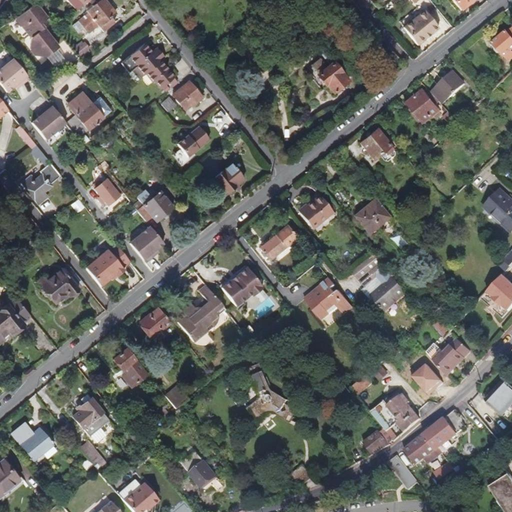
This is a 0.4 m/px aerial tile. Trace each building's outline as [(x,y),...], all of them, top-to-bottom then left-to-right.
[(88,2),(90,0),(68,0),(77,10),(84,4),(85,5),(88,2)] [(87,33),(88,34),(98,26),(103,32),(115,23),(111,17),(116,13),(104,0),(100,0),(92,7),(86,11),(88,13),(78,21),(87,33)] [(451,0),(461,11),(473,0),(451,0)] [(59,48),(41,25),(49,19),(36,4),(16,18),(31,38),(30,49),(35,56),(46,58),(57,50),(59,48)] [(424,10),(403,28),(417,45),(425,39),(424,38),(430,33),(431,34),(439,28),(424,10)] [(87,33),(78,21),(74,24),(81,32),(83,30),(85,34),(87,33)] [(359,22),(355,25),(361,31),(364,28),(359,22)] [(361,31),(355,25),(349,30),(363,45),(369,40),(361,31)] [(507,31),(493,43),(505,57),(505,56),(509,61),(511,59),(511,52),(511,51),(511,50),(511,28),(508,32),(507,31)] [(75,49),(80,56),(89,49),(84,42),(75,49)] [(146,43),(120,64),(135,82),(145,74),(152,82),(154,81),(160,89),(167,83),(171,88),(178,83),(174,78),(161,62),(162,61),(153,50),(152,51),(146,43)] [(153,50),(162,61),(165,58),(156,48),(153,50)] [(57,72),(67,63),(57,50),(46,58),(57,72)] [(19,86),(29,78),(13,59),(0,69),(0,84),(6,92),(14,86),(17,84),(19,86)] [(333,93),(348,81),(333,63),(317,75),(325,85),(326,84),(333,93)] [(442,105),(465,84),(453,71),(448,76),(446,74),(440,79),(442,81),(430,92),(440,102),(442,105)] [(191,105),(201,96),(189,82),(172,96),(184,110),(191,105)] [(425,123),(440,111),(435,105),(440,102),(430,92),(428,89),(425,91),(424,91),(409,103),(425,123)] [(91,104),(82,94),(67,105),(75,115),(65,123),(78,139),(95,124),(96,125),(97,125),(96,124),(102,118),(91,104)] [(202,99),(201,96),(191,105),(192,107),(202,99)] [(100,97),(91,104),(102,118),(111,111),(100,97)] [(161,104),(167,112),(175,105),(169,98),(161,104)] [(39,117),(31,123),(44,140),(45,140),(65,123),(49,104),(39,112),(41,115),(39,117)] [(454,128),(459,123),(449,112),(443,116),(454,128)] [(31,149),(36,145),(20,126),(16,130),(31,149)] [(186,157),(209,140),(198,127),(176,144),(180,149),(186,157)] [(360,144),(373,160),(384,151),(387,155),(393,150),(377,129),(360,144)] [(189,160),(186,157),(180,149),(172,155),(181,166),(189,160)] [(31,175),(21,183),(34,200),(44,192),(51,186),(50,184),(60,176),(55,170),(42,154),(38,157),(46,167),(40,172),(42,174),(35,180),(31,175)] [(233,167),(231,164),(215,178),(227,192),(234,186),(243,179),(241,176),(235,169),(236,169),(234,167),(233,167)] [(107,206),(122,193),(117,186),(112,189),(105,180),(93,190),(107,206)] [(511,231),(511,200),(500,190),(485,207),(511,232),(511,231)] [(173,208),(160,192),(159,193),(158,192),(157,193),(158,194),(152,199),(146,191),(137,198),(140,202),(133,206),(145,222),(151,217),(156,222),(173,208)] [(44,192),(34,200),(38,205),(48,197),(44,192)] [(337,207),(326,194),(321,197),(332,211),(337,207)] [(333,213),(332,211),(321,197),(320,196),(298,212),(309,225),(316,220),(319,224),(333,213)] [(374,200),(354,216),(368,233),(377,226),(388,217),(374,200)] [(40,230),(30,217),(24,222),(35,236),(41,231),(40,230)] [(316,220),(309,225),(312,229),(319,224),(316,220)] [(297,237),(288,226),(260,248),(269,260),(297,237)] [(377,226),(368,233),(371,236),(379,230),(377,226)] [(156,249),(163,244),(150,227),(129,243),(145,263),(155,255),(153,252),(156,249)] [(130,262),(116,245),(108,251),(107,250),(99,256),(94,256),(88,261),(88,265),(85,268),(100,287),(115,274),(117,276),(124,270),(122,268),(130,262)] [(407,293),(374,254),(352,272),(365,287),(362,290),(377,307),(379,305),(385,312),(407,293)] [(77,289),(84,284),(71,268),(64,273),(63,272),(58,277),(56,274),(50,279),(48,276),(39,283),(41,286),(43,289),(41,290),(41,292),(45,296),(46,296),(48,295),(55,304),(63,298),(67,294),(69,297),(78,290),(77,289)] [(231,280),(221,288),(235,307),(251,295),(253,297),(262,289),(261,287),(261,286),(247,268),(236,276),(237,277),(232,281),(231,280)] [(511,284),(503,275),(488,291),(494,297),(493,298),(502,307),(503,306),(509,311),(511,308),(511,284)] [(332,289),(336,286),(330,279),(318,289),(320,291),(316,295),(313,292),(305,299),(323,320),(330,314),(328,311),(336,305),(344,314),(353,307),(340,290),(336,293),(332,289)] [(215,311),(222,306),(205,286),(198,291),(207,302),(199,309),(198,308),(197,308),(196,308),(195,308),(194,308),(190,303),(189,303),(188,304),(187,306),(186,307),(186,308),(185,310),(185,311),(185,313),(186,314),(186,315),(177,322),(193,342),(212,327),(216,322),(217,316),(215,311)] [(30,316),(16,299),(9,304),(7,301),(0,307),(0,341),(10,333),(11,334),(22,325),(21,324),(30,316)] [(225,310),(222,306),(215,311),(217,316),(225,310)] [(170,323),(157,307),(140,322),(152,337),(170,323)] [(428,320),(436,328),(442,322),(434,314),(429,319),(428,320)] [(451,332),(442,322),(436,328),(445,337),(451,332)] [(242,331),(254,345),(260,340),(248,326),(242,331)] [(185,342),(180,335),(176,339),(181,345),(185,342)] [(250,345),(244,336),(239,340),(246,348),(250,345)] [(434,360),(448,376),(473,354),(461,340),(446,353),(444,351),(434,360)] [(254,345),(242,355),(245,360),(257,350),(254,345)] [(376,367),(391,354),(386,347),(371,361),(376,367)] [(131,388),(148,375),(127,349),(113,360),(124,374),(122,376),(131,388)] [(287,400),(272,391),(272,390),(271,390),(271,389),(272,388),(267,377),(266,378),(260,364),(250,368),(254,376),(252,377),(250,378),(253,385),(255,384),(261,398),(247,409),(257,421),(267,412),(268,414),(274,409),(275,411),(292,421),(298,412),(285,403),(287,400)] [(380,380),(387,373),(381,365),(373,372),(380,380)] [(367,375),(352,389),(358,396),(374,382),(367,375)] [(511,385),(506,380),(487,401),(501,415),(511,403),(511,385)] [(165,396),(175,409),(188,398),(178,386),(165,396)] [(387,431),(388,432),(393,441),(394,442),(399,438),(391,429),(398,423),(405,433),(421,419),(401,395),(388,406),(384,401),(371,412),(386,429),(387,431)] [(478,395),(468,406),(486,422),(496,411),(478,395)] [(89,436),(108,420),(91,398),(83,405),(82,404),(80,406),(76,408),(79,411),(73,416),(82,429),(89,436)] [(292,421),(275,411),(274,409),(268,414),(267,412),(257,421),(256,421),(258,424),(269,414),(270,414),(271,414),(272,413),(273,413),(274,414),(275,414),(291,424),(292,421)] [(446,418),(424,435),(435,450),(439,447),(442,444),(443,446),(449,441),(467,426),(455,411),(446,418)] [(24,423),(21,426),(26,433),(29,430),(30,430),(24,423)] [(21,426),(11,434),(33,461),(53,445),(52,444),(53,443),(50,440),(49,441),(39,428),(32,434),(29,430),(26,433),(21,426)] [(390,444),(393,441),(388,432),(387,431),(386,429),(381,434),(383,435),(390,444)] [(374,455),(391,445),(390,444),(383,435),(381,434),(380,432),(364,443),(374,455)] [(435,450),(424,435),(405,450),(416,465),(424,458),(428,463),(443,453),(439,447),(435,450)] [(452,446),(449,441),(443,446),(442,444),(439,447),(443,453),(452,446)] [(190,474),(202,488),(217,476),(205,462),(196,451),(182,463),(191,473),(190,474)] [(0,497),(19,482),(10,470),(11,469),(11,467),(11,466),(11,465),(3,455),(0,457),(0,497)] [(412,475),(398,456),(388,463),(409,490),(419,483),(412,475)] [(461,469),(456,462),(451,465),(454,470),(455,473),(461,469)] [(444,477),(454,470),(451,465),(449,463),(434,474),(439,481),(441,479),(442,481),(445,479),(444,477)] [(10,470),(19,482),(0,497),(0,499),(2,502),(25,482),(11,465),(11,466),(11,467),(11,469),(10,470)] [(291,475),(302,487),(313,478),(303,465),(291,475)] [(511,511),(511,479),(509,475),(489,488),(505,511),(511,511)] [(129,484),(117,494),(123,501),(132,511),(140,511),(144,509),(151,503),(152,505),(159,500),(144,483),(134,491),(129,484)] [(46,511),(49,511),(59,504),(60,504),(44,485),(36,491),(48,507),(44,510),(46,511)] [(119,511),(110,501),(97,511),(119,511)]
